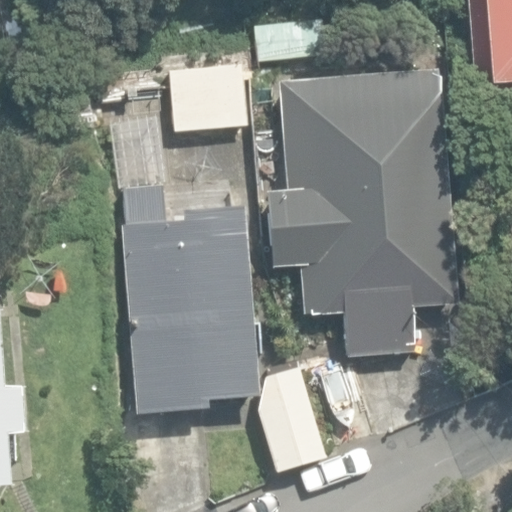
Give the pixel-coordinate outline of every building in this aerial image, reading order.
[(0,0),(0,68),(16,67),(14,48),(57,43),(54,14),(9,20),(7,0),(0,0)] [(511,102),(511,0),(468,0),(475,105),(511,102)] [(329,25),(250,32),(250,66),(332,61),(329,25)] [(247,126),(241,65),(169,72),(175,133),(247,126)] [(343,313),(347,356),(414,351),(411,308),(458,304),(438,72),(279,85),(288,190),(264,192),(271,268),(300,266),(304,316),(343,313)] [(120,186),(132,414),(206,410),(205,399),(256,396),(247,201),(180,205),(181,220),(163,221),(161,184),(120,186)] [(0,484),(9,484),(6,435),(24,433),(21,388),(4,389),(0,338),(0,484)] [(314,375),(337,450),(381,437),(358,362),(314,375)] [(279,473),(325,457),(296,370),(267,379),(263,398),(259,411),(279,473)]
